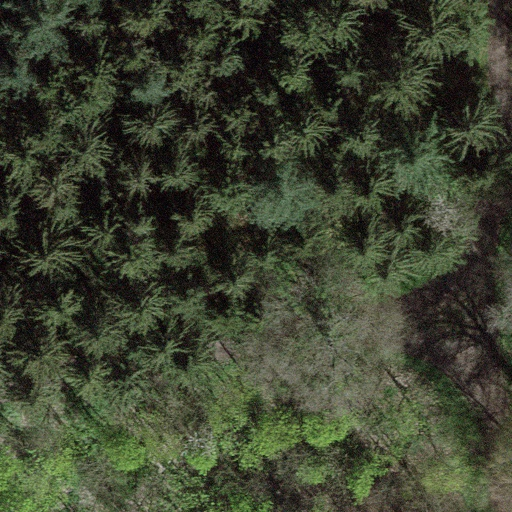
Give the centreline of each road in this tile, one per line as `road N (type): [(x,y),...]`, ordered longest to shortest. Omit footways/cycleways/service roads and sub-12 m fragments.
road 1 (track): [(0,416),(477,321)]
road 2 (track): [(511,28),(477,321),(500,511)]
